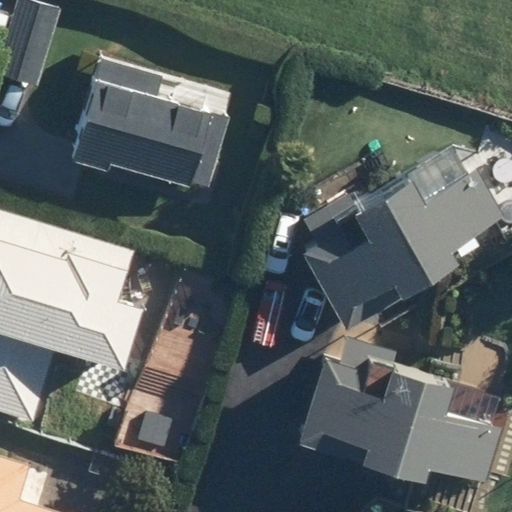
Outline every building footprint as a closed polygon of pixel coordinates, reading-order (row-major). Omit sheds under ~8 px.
[(67,1),(63,0),(6,0),(0,18),(0,67),(39,81),(67,1)] [(218,97),(111,42),(91,138),(205,162),(218,97)] [(412,264),(420,276),(478,241),(470,228),(511,203),(479,151),(438,176),(424,152),(306,224),(352,300),(412,264)] [(0,394),(41,405),(60,327),(106,339),(139,350),(153,288),(127,279),(141,243),(0,192),(0,394)] [(511,386),(506,386),(509,340),(466,334),(459,361),(442,355),(345,319),(311,419),(308,433),(426,464),(427,457),(499,473),(501,443),(511,444),(511,386)] [(102,511),(46,492),(56,463),(0,443),(0,511),(102,511)] [(320,511),(371,511),(368,498),(320,511)]
